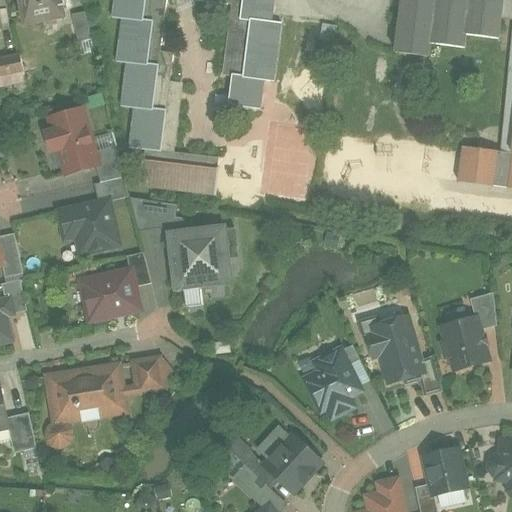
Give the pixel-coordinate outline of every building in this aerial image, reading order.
[(64,0),(19,0),(26,29),(69,19),(64,0)] [(105,0),(100,49),(115,51),(109,97),(125,99),(120,143),(135,145),(130,180),(217,190),(222,149),(169,143),(177,75),(160,73),(164,44),(154,43),(158,0),(228,0),(222,56),(231,57),(227,92),(255,96),(259,69),(275,70),(282,7),(271,5),(271,0),(105,0)] [(511,0),(395,0),(390,44),(427,48),(429,39),(463,42),(464,31),(501,35),(504,8),(511,9),(496,139),(457,135),(453,172),(511,178),(511,0)] [(0,57),(0,87),(27,80),(20,52),(0,57)] [(80,108),(40,118),(43,133),(37,134),(42,155),(53,153),(58,174),(94,165),(91,151),(80,108)] [(115,144),(91,151),(94,165),(98,180),(122,174),(115,144)] [(122,174),(98,180),(92,181),(97,202),(115,198),(127,195),(122,174)] [(163,227),(174,225),(171,201),(128,197),(136,229),(163,227)] [(97,202),(60,210),(67,243),(80,240),(82,253),(125,244),(115,198),(97,202)] [(174,225),(163,227),(171,286),(232,278),(225,219),(174,225)] [(14,233),(0,235),(0,248),(3,264),(6,276),(22,273),(14,233)] [(133,266),(137,284),(149,281),(144,253),(127,256),(129,267),(133,266)] [(129,267),(76,278),(85,322),(142,310),(137,284),(133,266),(129,267)] [(10,294),(14,310),(24,307),(18,278),(0,282),(3,295),(10,294)] [(0,341),(12,339),(7,316),(15,315),(14,310),(10,294),(3,295),(0,296),(0,341)] [(414,313),(370,326),(387,385),(431,373),(414,313)] [(487,317),(442,326),(451,373),(495,365),(487,317)] [(346,349),(308,365),(330,417),(368,401),(346,349)] [(124,384),(125,395),(165,389),(172,370),(160,353),(128,358),(132,382),(124,384)] [(120,360),(43,372),(50,421),(46,423),(43,430),(44,438),(48,443),(56,446),(64,445),(69,440),(72,436),(71,427),(67,421),(128,412),(125,395),(124,384),(120,360)] [(0,384),(0,429),(9,428),(6,415),(0,384)] [(27,411),(6,415),(9,428),(13,451),(35,447),(27,411)] [(265,465),(296,495),(329,462),(297,432),(265,465)] [(511,436),(502,436),(497,483),(511,484),(511,436)] [(465,446),(425,455),(435,500),(475,491),(465,446)] [(411,511),(403,476),(377,482),(379,492),(366,495),(369,509),(356,511),(411,511)] [(281,511),(272,500),(255,511),(281,511)]
